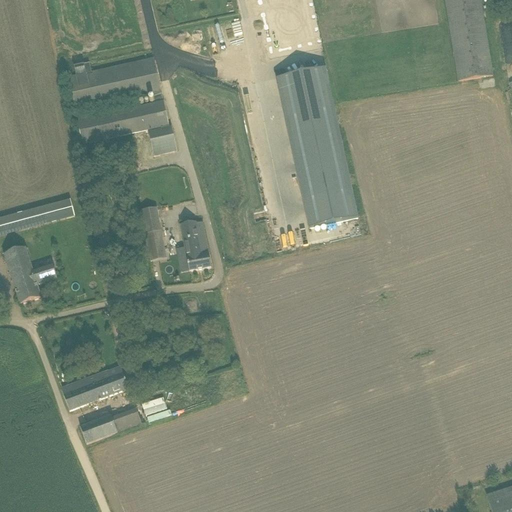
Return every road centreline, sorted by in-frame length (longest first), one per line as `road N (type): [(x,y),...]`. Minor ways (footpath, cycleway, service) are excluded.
road 1 (unclassified): [(147,0),(215,257),(215,284),(29,323)]
road 2 (unknown): [(255,57),(295,228)]
road 3 (unknown): [(242,0),(255,45),(250,66),(161,52)]
road 4 (unclassified): [(29,323),(76,440)]
